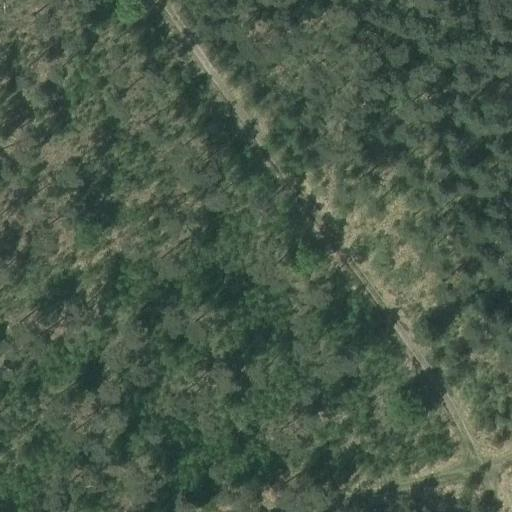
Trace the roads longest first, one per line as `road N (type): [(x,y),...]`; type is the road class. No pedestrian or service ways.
road 1 (track): [(169,0),(481,463)]
road 2 (track): [(214,511),(481,463)]
